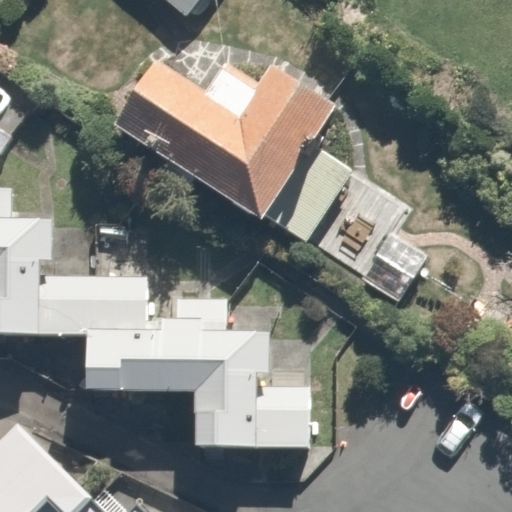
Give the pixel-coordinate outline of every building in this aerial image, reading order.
[(212,0),(158,0),(189,27),(212,0)] [(260,64),(232,110),(149,61),(108,128),(395,300),(435,232),(311,157),(339,111),(260,64)] [(318,458),(316,331),(224,333),(223,270),(52,274),(51,212),(0,213),(0,344),(70,343),(71,402),(183,400),(184,460),(318,458)] [(0,511),(17,511),(42,487),(0,445),(0,511)] [(17,511),(155,511),(142,499),(129,511),(68,511),(42,487),(17,511)]
